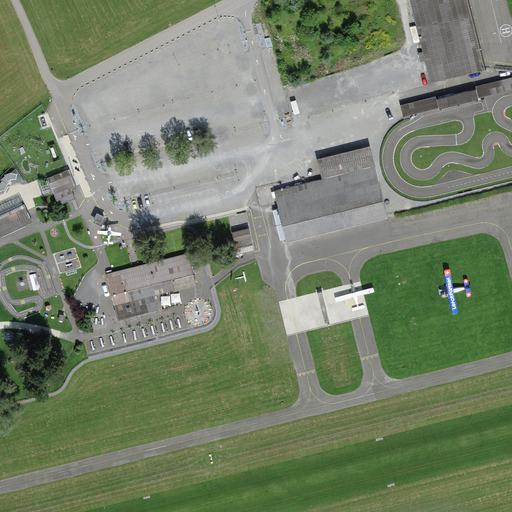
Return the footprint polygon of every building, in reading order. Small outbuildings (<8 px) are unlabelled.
[(486,68),(469,0),(410,0),(431,82),(486,68)] [(511,77),(401,105),(404,116),(511,89),(511,77)] [(388,217),(372,147),(319,159),(323,179),(275,190),(286,241),(388,217)] [(69,169),(47,178),(58,204),(75,197),(72,189),(76,187),(69,169)] [(0,236),(33,221),(24,204),(0,215),(0,236)] [(191,254),(108,275),(119,318),(160,308),(156,294),(174,289),(172,279),(196,273),(191,254)]
